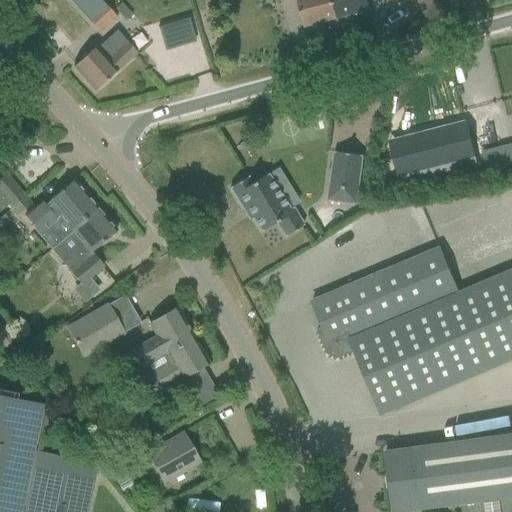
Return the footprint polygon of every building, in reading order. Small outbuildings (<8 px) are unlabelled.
[(297,0),(299,8),(304,28),(337,19),(332,0),(297,0)] [(332,0),(337,19),(370,10),(367,0),(332,0)] [(87,18),(100,32),(116,18),(103,3),(87,18)] [(88,54),(73,67),(95,91),(115,73),(130,59),(132,57),(136,53),(127,42),(116,31),(97,48),(96,46),(88,54)] [(466,122),(386,144),(398,188),(448,175),(450,181),(479,174),(466,122)] [(511,143),(475,153),(480,174),(511,165),(511,143)] [(343,189),(346,190),(346,187),(358,189),(363,156),(335,152),(331,185),(343,187),(343,189)] [(276,222),(285,237),(303,226),(292,208),(289,210),(267,174),(252,184),(248,177),(230,188),(244,210),(247,208),(261,232),(276,222)] [(6,175),(0,179),(0,211),(6,206),(12,212),(16,217),(31,204),(27,199),(6,175)] [(52,249),(73,231),(71,229),(97,208),(97,207),(74,180),(48,202),(46,199),(24,217),(49,246),(52,249)] [(71,273),(81,284),(88,279),(103,266),(91,252),(116,231),(97,208),(71,229),(73,231),(52,249),(72,273),(71,273)] [(355,351),(382,414),(511,359),(511,271),(459,294),(440,247),(331,294),(312,302),(323,328),(318,330),(318,331),(319,331),(329,354),(338,358),(355,351)] [(66,329),(82,357),(124,333),(108,305),(66,329)] [(124,355),(134,371),(193,337),(176,307),(149,323),(156,336),(124,355)] [(0,342),(5,348),(14,341),(0,323),(0,342)] [(138,381),(148,399),(164,390),(163,389),(181,379),(181,380),(192,374),(209,364),(193,337),(134,371),(139,380),(138,381)] [(0,511),(85,511),(96,463),(42,452),(50,411),(43,409),(44,405),(0,395),(0,511)] [(60,419),(101,470),(121,454),(102,431),(97,435),(75,407),(60,419)] [(148,454),(164,482),(198,462),(183,434),(148,454)] [(511,435),(383,453),(390,511),(404,511),(461,505),(461,511),(471,511),(511,506),(511,435)] [(127,475),(114,482),(120,495),(134,488),(127,475)] [(174,511),(166,500),(148,511),(174,511)]
